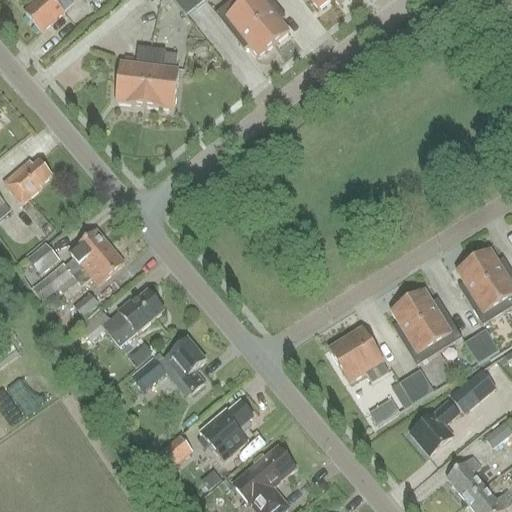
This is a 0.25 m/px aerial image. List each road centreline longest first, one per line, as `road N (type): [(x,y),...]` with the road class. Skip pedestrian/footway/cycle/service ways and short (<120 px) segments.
road 1 (residential): [(136,216),(410,0)]
road 2 (residential): [(256,358),(511,199)]
road 3 (tertiary): [(136,216),(0,58)]
road 4 (tertiary): [(387,511),(256,358)]
road 5 (tertiary): [(256,358),(136,216)]
